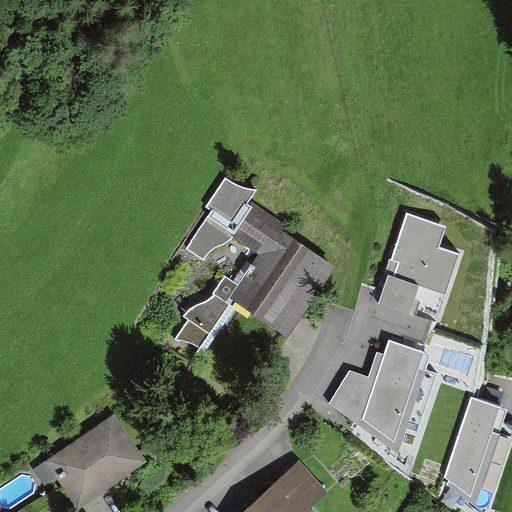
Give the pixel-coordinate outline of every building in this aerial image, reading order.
[(288,225),(251,201),(258,190),(249,188),(242,185),(234,182),(226,178),(206,207),(212,211),(187,249),(204,261),(210,252),(215,249),(223,245),(230,242),(234,238),(259,255),(239,285),(225,275),(213,294),(215,295),(208,300),(196,305),(184,317),(189,320),(176,340),(189,342),(200,347),(234,300),(290,337),(339,268),(284,231),(288,225)] [(447,225),(407,213),(392,259),(399,262),(394,276),(388,274),(379,304),(410,315),(420,285),(448,294),(462,253),(440,246),(447,225)] [(374,384),(349,374),(329,404),(359,425),(363,419),(395,441),(401,427),(419,433),(438,373),(420,367),(425,351),(389,338),(374,384)] [(472,396),(444,477),(472,496),(476,485),(488,491),(507,435),(494,431),(502,406),(472,396)] [(147,461),(114,414),(46,461),(79,508),(147,461)] [(329,492),(300,460),(243,511),(313,511),(311,509),(329,492)]
